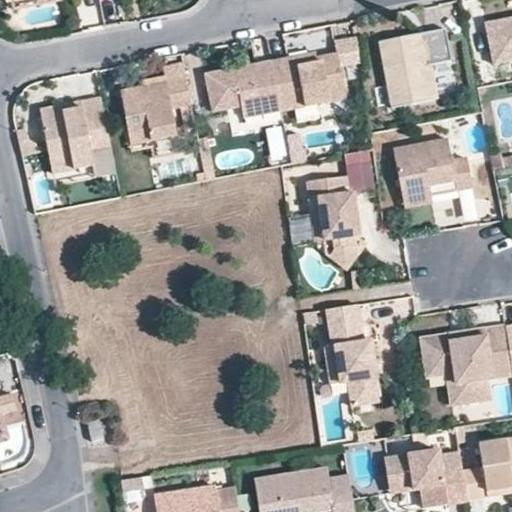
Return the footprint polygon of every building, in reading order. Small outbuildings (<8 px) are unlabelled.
[(74,0),(75,22),(114,21),(113,0),(74,0)] [(511,15),(479,22),(486,59),(511,56),(511,15)] [(442,26),(426,28),(430,60),(445,58),(442,26)] [(415,33),(375,40),(386,101),(425,94),(415,33)] [(336,46),(266,63),(276,103),(345,100),(336,46)] [(266,63),(207,77),(217,118),(276,103),(266,63)] [(180,78),(119,93),(133,147),(193,133),(180,78)] [(98,96),(39,108),(51,170),(110,159),(98,96)] [(450,141),(398,151),(406,203),(476,190),(469,150),(452,154),(450,141)] [(348,172),(308,180),(314,214),(323,213),(328,238),(337,236),(340,246),(358,258),(369,240),(359,233),(356,221),(362,220),(355,188),(351,189),(348,172)] [(288,220),(292,243),(310,240),(306,217),(288,220)] [(360,305),(338,309),(345,344),(338,346),(345,383),(352,381),(357,406),(387,400),(374,338),(367,339),(360,305)] [(511,374),(511,327),(463,336),(466,347),(451,350),(450,333),(420,339),(422,374),(452,369),(460,403),(492,402),(488,378),(511,374)] [(511,438),(479,445),(481,464),(466,471),(472,500),(500,497),(497,489),(511,486),(511,438)] [(422,508),(472,500),(466,471),(458,452),(439,457),(440,451),(385,458),(388,484),(412,479),(413,492),(421,491),(422,508)] [(327,468),(254,480),(259,511),(321,511),(332,510),(332,511),(355,511),(349,475),(328,479),(327,468)] [(233,511),(229,483),(153,495),(155,511),(233,511)]
